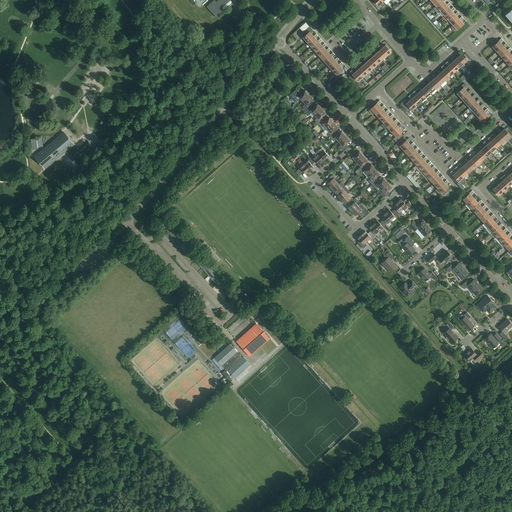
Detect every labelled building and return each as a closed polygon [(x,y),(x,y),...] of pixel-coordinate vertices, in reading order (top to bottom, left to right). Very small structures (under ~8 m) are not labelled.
[(218,0),(216,2),(214,0),(207,6),(217,17),(224,11),(221,8),(230,0),(218,0)] [(447,5),(444,1),(445,0),(442,0),(436,6),(440,11),(447,5)] [(447,5),(440,11),(444,15),(451,9),(448,6),(451,4),(449,2),(447,5)] [(451,9),(444,15),(448,20),(455,14),(452,11),(455,9),(453,7),(451,9)] [(459,19),(456,16),(459,13),(458,12),(455,14),(448,20),(452,25),(459,19)] [(459,19),(452,25),(457,30),(464,23),(463,23),(461,20),(463,18),(462,16),(459,19)] [(429,34),(433,31),(426,22),(421,25),(429,34)] [(314,36),(311,33),(313,31),(309,26),(301,33),(304,36),(303,37),(307,42),(314,36)] [(318,41),(315,38),(318,35),(316,34),(314,36),(307,42),(311,47),(318,41)] [(438,46),(444,44),(439,34),(434,37),(438,46)] [(322,45),(319,42),(322,40),(320,38),(318,41),(311,47),(315,51),(322,45)] [(503,45),(500,42),(503,40),(501,38),(499,40),(492,46),(496,51),(503,45)] [(326,50),(323,47),(326,45),(325,43),(322,45),(315,51),(320,56),(326,50)] [(503,45),(496,51),(501,56),(507,50),(504,47),(507,44),(506,43),(503,45)] [(378,47),(380,49),(386,56),(391,51),(385,45),(382,48),(380,45),(378,47)] [(330,55),(328,52),(330,49),(329,48),(326,50),(320,56),(324,61),(330,55)] [(507,50),(501,56),(505,61),(511,55),(509,51),(511,49),(510,48),(507,50)] [(380,49),(377,52),(375,49),(373,51),(376,53),(382,60),(386,56),(380,49)] [(330,55),(324,61),(328,66),(335,59),(332,56),(334,54),(333,52),(330,55)] [(392,52),(358,81),(361,84),(395,54),(392,52)] [(459,56),(457,53),(455,54),(458,57),(464,64),(468,59),(469,61),(472,59),(466,52),(464,54),(462,52),(462,53),(459,56)] [(370,54),(369,55),(371,58),(377,64),(382,60),(376,53),(373,56),(370,54)] [(335,59),(328,66),(332,70),(339,64),(336,61),(339,59),(337,57),(335,59)] [(453,61),(459,68),(464,64),(458,57),(454,60),(452,57),(451,59),(453,61)] [(366,62),(372,68),(377,64),(371,58),(368,60),(366,58),(364,59),(366,62)] [(453,61),(450,64),(447,61),(446,63),(448,65),(454,72),(459,68),(453,61)] [(341,62),(339,64),(332,70),(336,75),(343,69),(340,66),(343,63),(341,62)] [(366,62),(363,65),(361,62),(359,63),(362,66),(368,73),(372,68),(366,62)] [(448,65),(445,68),(443,66),(441,67),(444,70),(450,76),(454,72),(448,65)] [(362,66),(358,69),(356,66),(355,68),(357,70),(363,77),(368,73),(362,66)] [(357,70),(354,73),(351,70),(350,72),(352,74),(358,81),(363,77),(357,70)] [(439,74),(445,81),(450,76),(444,70),(440,72),(438,70),(436,71),(439,74)] [(434,78),(440,85),(445,81),(439,74),(436,77),(433,74),(432,75),(434,78)] [(434,78),(431,81),(429,78),(427,80),(429,82),(436,89),(440,85),(434,78)] [(429,82),(426,85),(424,82),(422,84),(425,87),(425,86),(431,93),(436,89),(429,82)] [(456,93),(461,98),(467,92),(465,89),(467,86),(466,85),(463,87),(456,93)] [(425,86),(425,87),(422,89),(419,87),(418,88),(420,91),(426,97),(431,93),(425,86)] [(300,98),(302,101),(309,95),(305,90),(301,93),(296,88),(291,93),(297,100),(300,98)] [(467,92),(461,98),(465,103),(472,97),(469,93),(471,91),(470,90),(467,92)] [(420,91),(417,93),(415,91),(413,92),(415,95),(421,102),(426,97),(420,91)] [(472,97),(465,103),(469,107),(476,101),(473,98),(476,96),(474,94),(472,97)] [(309,95),(302,101),(305,104),(302,106),(306,110),(311,106),(309,104),(313,100),(309,95)] [(415,95),(412,98),(410,95),(408,97),(411,99),(417,106),(421,102),(415,95)] [(411,99),(408,102),(405,99),(401,104),(407,111),(410,108),(412,110),(417,106),(411,99)] [(476,101),(469,107),(473,112),(480,106),(477,103),(480,101),(478,99),(476,101)] [(378,104),(381,102),(379,100),(377,102),(370,108),(375,113),(381,107),(378,104)] [(315,114),(321,108),(317,104),(312,108),(311,106),(306,110),(304,112),(306,114),(308,113),(309,114),(312,112),(315,114)] [(480,106),(473,112),(478,117),(484,111),(481,108),(484,105),(483,104),(480,106)] [(385,112),(383,109),(385,106),(384,105),(381,107),(375,113),(379,118),(385,112)] [(318,124),(323,119),(321,117),(325,113),(321,108),(315,114),(317,117),(314,120),(316,121),(315,122),(317,124),(318,124)] [(484,111),(478,117),(482,122),(489,115),(488,115),(486,112),(488,110),(487,108),(484,111)] [(390,117),(387,113),(389,111),(388,110),(385,112),(379,118),(383,123),(390,117)] [(394,121),(391,118),(394,116),(392,114),(390,117),(383,123),(387,127),(394,121)] [(327,128),(333,122),(329,117),(324,122),(323,119),(318,124),(321,127),(324,125),(327,128)] [(398,126),(395,123),(398,120),(396,119),(394,121),(387,127),(391,132),(398,126)] [(326,133),(330,137),(335,133),(333,131),(337,127),(333,122),(327,128),(323,131),(326,134),(326,133)] [(391,132),(396,137),(393,139),(396,141),(403,135),(400,133),(403,131),(402,130),(402,131),(399,128),(402,125),(401,124),(398,126),(391,132)] [(500,133),(506,139),(511,135),(504,128),(504,129),(501,131),(499,129),(497,130),(500,133)] [(339,141),(345,135),(341,131),(336,135),(335,133),(330,137),(333,141),(336,139),(339,141)] [(52,161),(73,143),(64,132),(43,150),(42,150),(35,156),(45,168),(52,161)] [(500,133),(497,136),(494,133),(493,134),(495,137),(501,144),(506,139),(500,133)] [(350,140),(345,135),(339,141),(341,144),(338,147),(342,151),(347,146),(345,144),(350,140)] [(399,145),(404,151),(411,145),(410,144),(408,141),(410,139),(409,137),(407,140),(404,137),(393,147),(395,149),(399,145)] [(495,137),(492,140),(489,137),(488,139),(490,141),(496,148),(501,144),(495,137)] [(77,148),(82,153),(91,145),(87,140),(77,148)] [(486,145),(492,152),(496,148),(490,141),(487,144),(485,141),(483,143),(486,145)] [(411,145),(404,151),(408,155),(415,149),(412,146),(415,144),(413,142),(410,144),(411,145)] [(479,147),(481,150),(487,156),(492,152),(486,145),(482,148),(480,146),(479,147)] [(419,154),(416,151),(419,148),(417,147),(415,149),(408,155),(412,160),(419,154)] [(315,152),(317,154),(323,161),(329,156),(327,153),(322,148),(320,150),(319,149),(315,152)] [(481,150),(478,152),(475,150),(474,151),(476,154),(482,160),(487,156),(481,150)] [(357,162),(363,156),(359,151),(354,155),(353,153),(348,157),(350,159),(352,157),(357,162)] [(419,154),(412,160),(416,165),(423,159),(420,155),(423,153),(421,152),(419,154)] [(323,161),(317,154),(315,156),(313,154),(309,158),(310,159),(310,158),(314,163),(316,161),(319,165),(323,161)] [(476,154),(473,157),(471,154),(469,155),(471,158),(477,165),(482,160),(476,154)] [(363,156),(357,162),(361,166),(358,169),(360,171),(365,167),(363,165),(368,160),(363,156)] [(427,163),(424,160),(427,158),(426,156),(423,159),(416,165),(421,169),(427,163)] [(310,158),(310,159),(304,164),(310,171),(314,167),(312,164),(314,163),(310,158)] [(471,158),(468,161),(466,158),(464,160),(467,162),(473,169),(477,165),(471,158)] [(431,168),(429,165),(431,163),(430,161),(427,163),(421,169),(425,174),(431,168)] [(467,162),(464,165),(461,162),(460,164),(462,166),(468,173),(473,169),(467,162)] [(310,171),(304,164),(298,169),(302,173),(304,172),(306,174),(310,171)] [(365,167),(360,171),(362,173),(364,170),(369,175),(375,169),(371,164),(366,169),(365,167)] [(413,176),(420,169),(417,166),(410,173),(413,176)] [(436,173),(433,170),(435,167),(434,166),(431,168),(425,174),(429,179),(436,173)] [(459,169),(457,167),(455,168),(457,171),(463,177),(468,173),(462,166),(459,169)] [(368,180),(372,184),(377,180),(375,178),(379,174),(375,169),(369,175),(371,178),(368,180)] [(61,178),(69,172),(67,170),(59,176),(61,178)] [(440,177),(437,174),(440,172),(438,170),(436,173),(429,179),(433,183),(440,177)] [(454,173),(452,171),(450,172),(452,175),(459,182),(463,177),(457,171),(454,173)] [(327,184),(330,188),(337,182),(334,178),(335,177),(333,174),(327,179),(329,181),(327,184)] [(444,182),(441,179),(444,177),(442,175),(440,177),(433,183),(437,188),(444,182)] [(502,181),(508,187),(511,183),(511,182),(507,177),(502,181)] [(377,180),(372,184),(374,186),(376,184),(381,188),(387,182),(383,178),(378,182),(377,180)] [(444,182),(437,188),(442,193),(449,187),(448,187),(445,184),(448,181),(447,180),(444,182)] [(497,185),(503,191),(508,187),(502,181),(497,185)] [(335,191),(336,193),(345,186),(341,182),(339,184),(337,182),(330,188),(334,192),(335,191)] [(347,187),(350,190),(356,186),(352,182),(347,187)] [(387,182),(381,188),(383,191),(380,194),(384,198),(389,193),(387,191),(391,187),(387,182)] [(503,191),(497,185),(493,189),(498,195),(503,191)] [(345,186),(336,193),(338,195),(337,196),(341,200),(348,194),(350,192),(345,186)] [(474,198),(471,195),(474,192),(472,190),(469,193),(463,199),(467,204),(474,198)] [(348,194),(341,200),(345,204),(347,201),(349,203),(353,200),(348,194)] [(476,195),(474,198),(467,204),(471,208),(478,202),(475,199),(478,197),(476,195)] [(353,200),(349,203),(351,205),(348,208),(352,212),(358,206),(357,204),(359,202),(355,198),(353,200)] [(401,199),(397,202),(404,211),(412,204),(407,198),(403,201),(401,199)] [(482,207),(479,204),(482,201),(481,200),(478,202),(471,208),(475,213),(482,207)] [(397,214),(397,215),(399,216),(405,211),(404,211),(397,202),(393,206),(395,209),(393,210),(397,214)] [(361,203),(358,206),(352,212),(355,216),(358,213),(362,218),(368,212),(361,203)] [(486,206),(485,204),(482,207),(475,213),(479,218),(486,212),(483,209),(486,206)] [(397,214),(393,210),(391,212),(389,209),(385,213),(391,220),(397,215),(397,214)] [(490,216),(488,213),(490,211),(489,209),(486,212),(479,218),(484,222),(490,216)] [(391,220),(385,213),(381,217),(383,219),(381,221),(385,225),(391,220)] [(495,216),(493,214),(490,216),(484,222),(488,227),(495,221),(492,218),(495,216)] [(160,222),(172,236),(184,251),(192,244),(168,215),(160,222)] [(499,226),(496,223),(499,220),(497,219),(495,221),(488,227),(492,232),(499,226)] [(385,225),(381,221),(379,223),(377,220),(373,224),(379,230),(385,225)] [(426,224),(423,221),(418,225),(413,221),(408,225),(414,231),(417,228),(424,236),(431,230),(430,230),(430,229),(429,228),(428,228),(426,225),(426,224)] [(503,230),(500,227),(503,225),(502,223),(499,226),(492,232),(496,236),(503,230)] [(371,230),(369,232),(373,236),(379,230),(373,224),(369,227),(371,230)] [(506,228),(503,230),(496,236),(500,241),(507,235),(504,232),(507,230),(506,228)] [(361,234),(367,241),(369,239),(371,241),(375,237),(373,236),(369,232),(367,233),(365,231),(361,234)] [(422,241),(425,238),(419,231),(415,234),(422,241)] [(507,235),(500,241),(505,246),(511,240),(509,237),(511,234),(510,233),(507,235)] [(367,241),(361,234),(357,238),(360,240),(358,242),(363,248),(367,245),(365,243),(367,241)] [(415,249),(411,245),(414,243),(408,236),(400,242),(400,245),(409,254),(415,249)] [(444,264),(452,257),(446,250),(438,258),(444,264)] [(394,257),(389,251),(386,254),(388,257),(382,263),(390,273),(397,267),(391,260),(394,257)] [(432,253),(426,259),(430,263),(436,257),(432,253)] [(197,263),(213,281),(221,289),(227,284),(203,257),(197,263)] [(461,279),(468,273),(459,263),(455,266),(452,264),(446,269),(449,272),(452,269),(461,279)] [(434,280),(437,277),(432,272),(429,274),(424,268),(418,273),(425,281),(430,276),(434,280)] [(476,296),(483,289),(474,279),(470,283),(467,280),(461,286),(464,289),(467,286),(476,296)] [(412,289),(416,285),(412,281),(409,284),(408,285),(405,282),(400,287),(407,295),(412,290),(412,289)] [(488,296),(477,305),(483,313),(487,310),(490,313),(492,312),(493,311),(493,310),(496,307),(492,302),(493,301),(488,296)] [(465,327),(468,330),(474,325),(468,319),(471,316),(467,312),(464,315),(465,316),(460,321),(464,325),(464,326),(465,327)] [(499,334),(505,341),(509,338),(504,333),(511,325),(511,323),(507,319),(498,327),(502,331),(499,334)] [(452,342),(458,337),(451,330),(454,327),(449,322),(446,324),(449,328),(444,333),(446,336),(445,337),(448,340),(449,339),(452,342)] [(256,323),(236,341),(242,348),(243,347),(244,349),(250,356),(269,338),(263,331),(263,332),(262,331),(262,330),(256,323)] [(484,339),(492,348),(499,342),(498,341),(501,338),(496,333),(493,336),(491,333),(484,339)] [(194,341),(200,348),(205,343),(199,337),(194,341)] [(221,365),(237,351),(230,343),(215,357),(221,365)] [(470,362),(474,358),(477,361),(483,355),(479,351),(476,354),(471,348),(464,354),(468,358),(467,359),(470,362)] [(235,378),(250,364),(243,356),(242,357),(237,351),(221,365),(227,371),(228,370),(235,378)] [(221,370),(224,367),(216,359),(213,362),(221,370)]
